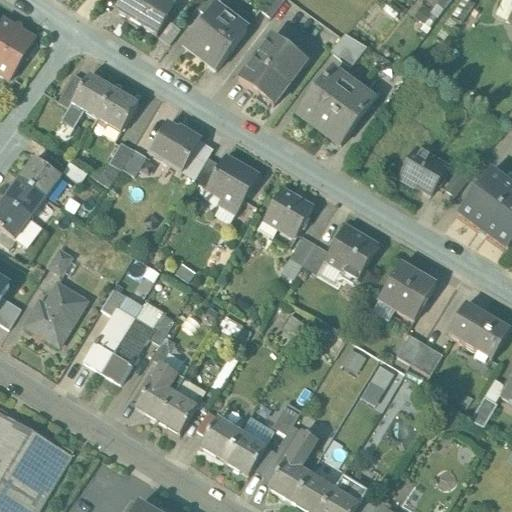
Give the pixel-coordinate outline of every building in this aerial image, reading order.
[(162,0),(121,0),(124,2),(117,14),(157,39),(169,20),(166,18),(173,7),(162,0)] [(207,0),(198,12),(208,19),(216,8),(217,9),(223,0),(207,0)] [(285,0),(269,0),(260,12),(271,21),(286,1),(285,0)] [(433,0),(445,10),(452,0),(433,0)] [(217,9),(216,8),(208,19),(185,50),(216,74),(247,33),(217,9)] [(13,30),(2,23),(0,25),(0,75),(10,82),(34,43),(22,35),(20,28),(13,30)] [(367,50),(345,36),(330,54),(350,71),(367,50)] [(307,63),(273,38),(239,83),(273,109),(307,63)] [(74,77),(58,105),(69,112),(71,108),(85,84),(74,77)] [(114,92),(89,78),(85,84),(71,108),(69,112),(64,120),(76,128),(84,114),(97,121),(114,92)] [(337,88),(325,80),(313,96),(312,96),(297,116),(326,138),(360,93),(343,80),(337,88)] [(139,107),(114,92),(97,121),(121,136),(139,107)] [(374,103),(360,93),(326,138),(341,148),(374,103)] [(179,134),(167,128),(150,156),(181,175),(200,144),(180,132),(179,134)] [(134,153),(121,146),(109,166),(121,173),(122,172),(134,153)] [(70,166),(50,152),(44,162),(63,176),(70,166)] [(433,161),(417,152),(399,181),(415,191),(416,189),(431,198),(446,175),(430,166),(433,161)] [(145,160),(134,153),(122,172),(134,179),(145,160)] [(259,179),(226,160),(221,168),(207,193),(222,202),(219,208),(236,218),(259,179)] [(62,180),(35,161),(19,182),(46,201),(62,180)] [(208,161),(194,185),(207,193),(221,168),(208,161)] [(459,173),(444,193),(455,200),(469,181),(459,173)] [(511,246),(511,190),(489,174),(459,216),(508,252),(511,246)] [(46,201),(19,182),(4,203),(28,220),(31,222),(46,201)] [(313,211),(282,193),(264,224),(280,233),(282,230),(297,239),(313,211)] [(28,220),(4,203),(0,208),(0,232),(26,251),(41,230),(31,222),(28,220)] [(378,249),(345,230),(329,257),(325,265),(326,265),(358,284),(378,249)] [(302,241),(291,260),(303,268),(314,248),(302,241)] [(329,257),(314,248),(303,268),(319,277),(326,265),(325,265),(329,257)] [(72,261),(60,254),(50,271),(61,278),(72,261)] [(436,289),(400,268),(379,304),(415,325),(436,289)] [(8,289),(0,283),(0,302),(1,300),(8,289)] [(87,306),(58,288),(41,316),(36,313),(25,330),(60,351),(87,306)] [(126,301),(114,293),(101,313),(112,320),(117,311),(119,312),(126,301)] [(22,313),(1,300),(0,302),(0,328),(9,334),(22,313)] [(510,333),(466,306),(447,337),(492,364),(510,333)] [(119,312),(117,311),(112,320),(91,353),(84,365),(121,388),(128,376),(149,342),(151,339),(154,334),(153,333),(119,312)] [(174,325),(162,317),(153,333),(154,334),(151,339),(149,342),(159,349),(160,349),(165,340),(174,325)] [(410,338),(397,360),(410,368),(423,346),(410,338)] [(176,346),(165,340),(160,349),(159,349),(152,362),(162,368),(176,346)] [(443,358),(423,346),(410,368),(430,379),(443,358)] [(162,368),(136,411),(158,424),(184,382),(162,368)] [(511,378),(499,400),(510,406),(507,409),(511,412),(511,378)] [(206,396),(184,382),(158,424),(180,438),(206,396)] [(497,408),(484,400),(470,424),(484,431),(497,408)] [(302,415),(287,406),(273,430),(278,433),(287,439),(293,429),(302,415)] [(208,415),(197,434),(206,440),(218,421),(208,415)] [(72,460),(0,416),(0,457),(54,490),(72,460)] [(242,436),(218,421),(206,440),(200,450),(224,465),(242,436)] [(287,439),(278,433),(267,451),(253,473),(273,485),(301,439),(303,435),(293,429),(287,439)] [(267,451),(242,436),(224,465),(249,480),(251,477),(253,473),(267,451)] [(273,485),(268,492),(293,507),(311,478),(299,471),(302,468),(303,468),(315,448),(301,439),(273,485)] [(40,511),(54,490),(0,457),(0,511),(40,511)] [(322,511),(335,493),(311,478),(293,507),(301,511),(322,511)] [(335,493),(322,511),(356,511),(368,494),(343,479),(335,493)] [(381,502),(374,511),(388,511),(391,508),(381,502)]
